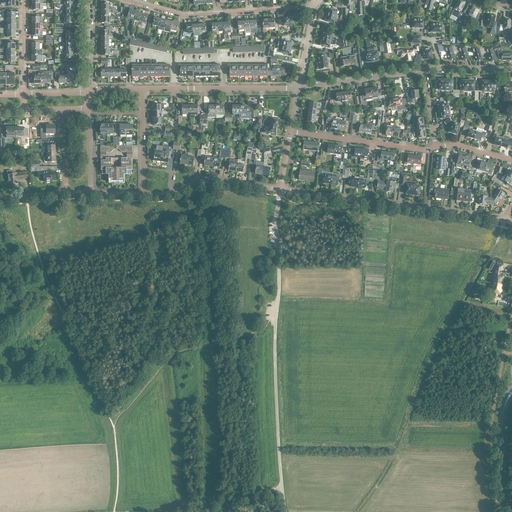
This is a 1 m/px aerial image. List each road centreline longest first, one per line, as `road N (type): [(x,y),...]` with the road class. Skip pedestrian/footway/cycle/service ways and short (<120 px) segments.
road 1 (unclassified): [(285,511),(275,400),(280,189)]
road 2 (track): [(354,511),(399,444),(426,372),(499,233)]
road 3 (residential): [(504,220),(280,189)]
road 4 (residential): [(311,8),(193,17),(127,0)]
road 5 (residential): [(142,89),(298,88)]
road 6 (track): [(283,493),(133,511)]
road 7 (residential): [(436,149),(290,131)]
road 8 (residential): [(142,195),(208,180),(280,189)]
road 9 (residential): [(298,88),(425,71)]
